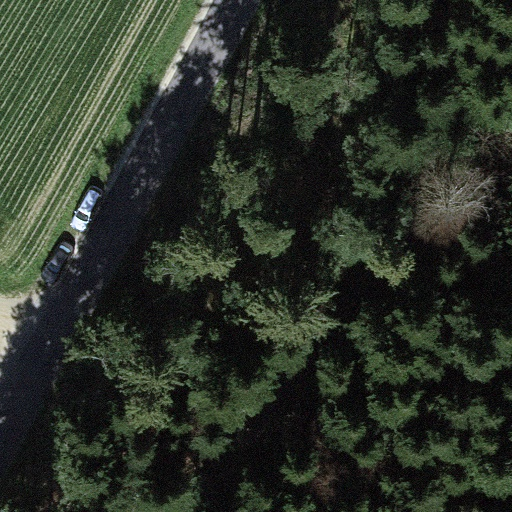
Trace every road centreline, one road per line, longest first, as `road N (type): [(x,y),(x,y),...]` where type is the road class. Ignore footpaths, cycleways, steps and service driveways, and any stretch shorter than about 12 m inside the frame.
road 1 (unclassified): [(0,438),(238,0)]
road 2 (track): [(511,186),(241,440),(193,511)]
